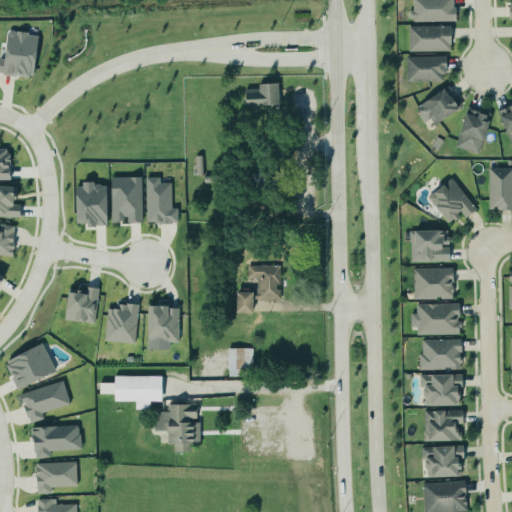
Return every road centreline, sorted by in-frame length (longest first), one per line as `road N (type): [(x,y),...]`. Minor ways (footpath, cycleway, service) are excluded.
road 1 (secondary): [(376,511),(360,0)]
road 2 (secondary): [(333,0),(345,511)]
road 3 (residential): [(488,244),(493,511)]
road 4 (residential): [(0,334),(28,295),(49,229),(48,170),(28,130)]
road 5 (residential): [(196,51),(104,72),(28,130)]
road 6 (residential): [(334,38),(196,51)]
road 7 (residential): [(196,51),(334,61)]
